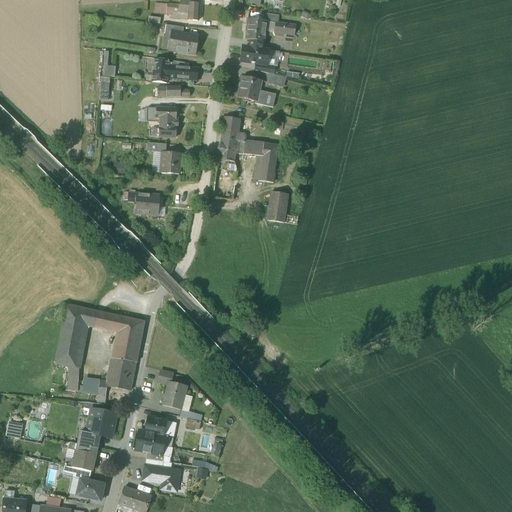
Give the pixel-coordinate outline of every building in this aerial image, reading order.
[(173,12),(188,13),(188,4),(192,4),(192,0),(191,0),(179,0),(179,5),(167,4),(166,15),(173,15),(173,12)] [(199,4),(192,4),(188,4),(188,13),(188,20),(188,21),(198,21),(199,4)] [(266,22),(277,23),(278,16),(267,14),(266,22)] [(246,40),(250,41),(263,43),(266,22),(248,19),(247,25),(248,25),(246,40)] [(274,33),(293,36),(295,27),(276,24),(274,33)] [(164,35),(170,36),(171,32),(182,34),(183,28),(166,26),(164,35)] [(171,32),(170,36),(168,51),(196,56),(199,37),(182,34),(171,32)] [(162,50),(168,51),(170,36),(164,35),(162,50)] [(262,51),(263,43),(250,41),(249,49),(262,51)] [(267,51),(262,51),(249,49),(243,48),(241,62),(256,64),(265,66),(265,65),(267,51)] [(114,76),(114,66),(107,66),(107,51),(101,51),(101,76),(114,76)] [(196,70),(183,68),(168,67),(169,61),(154,59),(152,83),(166,84),(167,79),(181,80),(195,81),(196,81),(198,69),(196,69),(196,70)] [(255,72),(268,75),(273,75),(274,66),(265,65),(265,66),(256,64),(255,72)] [(285,78),(273,75),(268,75),(266,84),(283,87),(285,78)] [(239,98),(255,102),(256,102),(259,91),(261,81),(243,77),(239,98)] [(98,99),(107,99),(107,81),(98,81),(98,99)] [(180,86),(166,87),(167,97),(181,97),(180,90),(180,86)] [(157,98),(167,97),(166,87),(157,87),(157,98)] [(268,93),(259,91),(256,102),(255,102),(255,104),(265,106),(268,93)] [(272,108),(275,94),(268,93),(265,106),(272,108)] [(163,109),(156,109),(156,119),(160,120),(176,119),(176,109),(163,108),(163,109)] [(139,122),(147,122),(147,109),(140,112),(139,122)] [(156,122),(156,119),(156,109),(147,109),(147,122),(156,122)] [(234,162),(235,151),(238,133),(240,120),(224,117),(218,159),(234,162)] [(178,119),(176,119),(160,120),(160,127),(159,127),(159,137),(176,138),(176,128),(178,128),(178,119)] [(243,134),(238,133),(235,151),(238,152),(238,154),(245,155),(247,142),(244,142),(245,137),(243,134)] [(245,155),(261,157),(263,144),(247,142),(245,155)] [(162,153),(166,153),(166,145),(148,144),(147,152),(162,153)] [(278,146),(263,144),(261,157),(258,182),(273,184),(278,146)] [(161,174),(178,176),(180,154),(166,153),(162,153),(161,174)] [(213,198),(233,201),(236,172),(234,162),(218,159),(213,198)] [(266,222),(283,224),(287,195),(270,193),(266,222)] [(135,214),(158,216),(159,196),(129,194),(128,202),(136,202),(135,214)] [(55,365),(69,367),(76,368),(84,326),(93,328),(96,312),(67,306),(55,365)] [(103,314),(96,312),(93,328),(100,329),(103,314)] [(144,323),(103,314),(100,329),(117,333),(112,359),(136,363),(140,341),(144,323)] [(106,387),(130,391),(136,363),(112,359),(111,359),(107,383),(106,387)] [(68,391),(99,395),(101,382),(79,379),(79,369),(76,368),(69,367),(68,391)] [(158,383),(167,385),(168,382),(170,383),(172,374),(160,371),(158,383)] [(180,411),(181,411),(181,410),(185,396),(187,387),(170,383),(168,382),(167,385),(162,406),(180,411)] [(185,396),(181,410),(187,412),(191,398),(185,396)] [(91,410),(86,433),(86,434),(98,437),(111,439),(113,432),(112,431),(114,421),(115,421),(116,415),(91,410)] [(179,417),(187,419),(200,422),(200,423),(201,417),(193,415),(194,414),(187,412),(181,410),(181,411),(180,411),(179,417)] [(147,418),(144,433),(163,437),(166,422),(147,418)] [(198,430),(200,422),(187,419),(186,427),(198,430)] [(23,425),(8,422),(5,436),(20,439),(23,425)] [(166,422),(163,437),(170,438),(173,423),(166,422)] [(161,446),(163,437),(144,433),(139,431),(137,441),(161,446)] [(80,432),(77,444),(76,451),(95,455),(96,448),(98,437),(86,434),(86,433),(80,432)] [(173,439),(170,438),(163,437),(161,446),(171,448),(173,439)] [(160,456),(161,446),(137,441),(135,451),(147,454),(159,456),(160,456)] [(74,451),(76,451),(77,444),(70,443),(68,450),(74,451)] [(222,445),(217,444),(214,456),(218,457),(222,445)] [(164,457),(169,458),(171,448),(161,446),(160,456),(164,457)] [(74,451),(68,450),(67,450),(65,458),(66,458),(75,458),(76,452),(74,451)] [(76,452),(75,458),(73,468),(91,472),(93,462),(94,456),(95,455),(76,451),(74,451),(76,452)] [(145,460),(163,463),(164,457),(160,456),(159,456),(147,454),(145,460)] [(70,468),(73,468),(75,458),(66,458),(64,466),(70,467),(70,468)] [(144,466),(163,469),(163,463),(145,460),(144,466)] [(203,463),(192,462),(191,467),(201,468),(211,472),(213,467),(203,463)] [(80,480),(89,482),(91,472),(73,468),(70,468),(70,467),(64,466),(63,473),(72,475),(71,478),(80,480)] [(160,490),(176,492),(179,471),(163,469),(144,466),(142,481),(161,484),(160,490)] [(76,496),(80,480),(71,478),(68,495),(76,496)] [(89,482),(80,480),(76,496),(100,501),(103,485),(89,482)] [(138,511),(145,511),(151,497),(124,488),(118,506),(138,511)] [(4,491),(3,499),(14,500),(15,492),(4,491)] [(61,499),(47,497),(45,507),(59,509),(61,499)] [(24,511),(26,501),(14,500),(3,499),(2,511),(24,511)]
